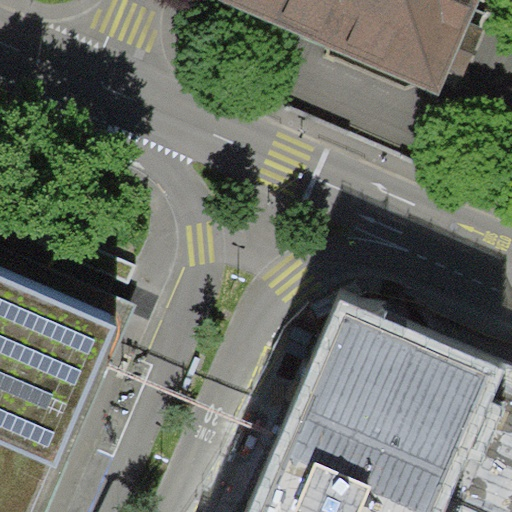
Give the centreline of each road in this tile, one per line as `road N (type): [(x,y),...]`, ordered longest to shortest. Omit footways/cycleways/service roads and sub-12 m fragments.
road 1 (residential): [(105,511),(195,301),(201,244),(198,209),(178,175),(101,82)]
road 2 (residential): [(435,228),(317,262),(267,297),(169,511)]
road 3 (secondary): [(435,228),(101,82)]
